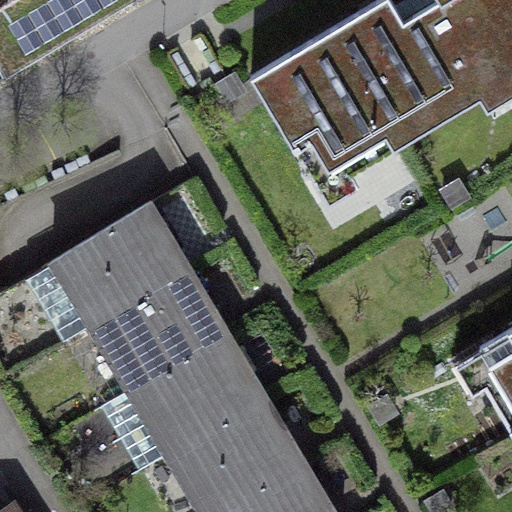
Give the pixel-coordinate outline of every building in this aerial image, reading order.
[(0,0),(0,67),(6,77),(135,0),(0,0)] [(420,0),(269,85),(335,202),(511,103),(511,0),(499,0),(455,25),(440,0),(420,0)] [(382,511),(189,189),(9,296),(138,511),(382,511)] [(511,359),(491,372),(511,405),(511,359)] [(31,511),(21,496),(0,509),(0,511),(31,511)]
